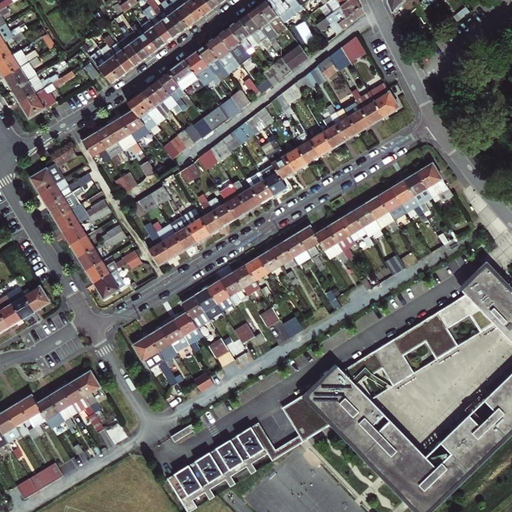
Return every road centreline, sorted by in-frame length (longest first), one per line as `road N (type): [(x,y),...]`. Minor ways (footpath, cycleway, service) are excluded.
road 1 (residential): [(94,329),(434,123)]
road 2 (residential): [(153,428),(170,457),(476,268)]
road 3 (residential): [(153,428),(470,235)]
road 4 (residential): [(244,0),(115,94),(39,141),(0,153)]
road 5 (residential): [(0,171),(88,319)]
road 6 (residential): [(16,511),(153,428)]
road 7 (residential): [(373,0),(434,123)]
road 8 (residential): [(434,123),(511,222)]
